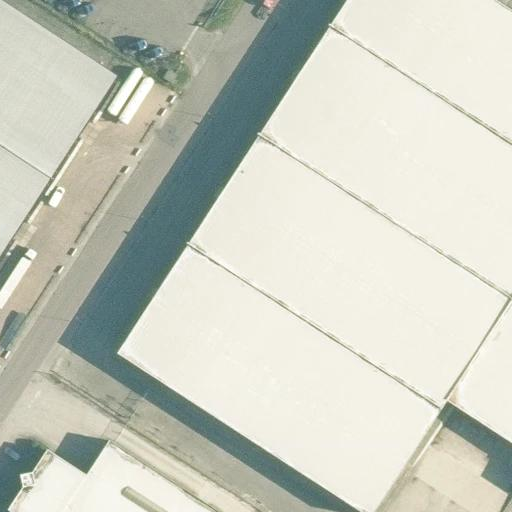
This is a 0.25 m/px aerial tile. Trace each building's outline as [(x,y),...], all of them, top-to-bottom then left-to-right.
[(511,14),(490,0),(347,0),(117,355),(358,511),(373,511),(445,401),(511,444),(511,14)] [(0,257),(117,77),(0,1),(0,257)] [(168,70),(162,79),(171,84),(177,76),(168,70)] [(142,404),(132,421),(175,446),(184,430),(175,424),(176,423),(142,404)] [(30,474),(22,486),(22,488),(7,511),(8,511),(217,511),(109,442),(86,476),(47,451),(31,474),(30,474)]
